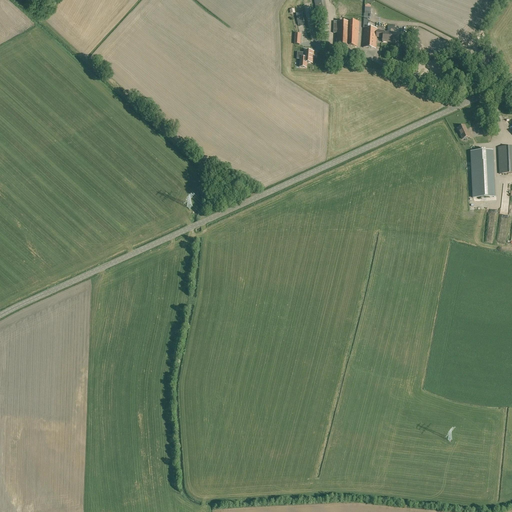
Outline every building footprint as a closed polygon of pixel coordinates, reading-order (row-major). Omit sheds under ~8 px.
[(329,25),(328,17),(325,2),(315,4),(318,18),(320,18),(322,26),(329,25)] [(340,45),(355,46),(356,22),(341,21),(340,45)] [(377,30),(377,29),(365,28),(363,48),(375,48),(376,37),(377,30)] [(384,31),(377,30),(376,37),(383,38),(383,42),(395,43),(396,33),(384,32),(384,31)] [(414,38),(401,48),(408,57),(417,50),(418,50),(421,48),(414,38)] [(297,53),(297,59),(300,60),(299,67),(306,68),(306,63),(312,63),(312,57),(313,57),(314,52),(304,51),(304,53),(297,53)] [(462,139),(469,136),(467,131),(467,132),(464,125),(457,129),(462,139)] [(494,140),(478,142),(480,151),(496,148),(494,140)] [(499,174),(511,173),(511,146),(498,147),(499,174)] [(473,198),(494,197),(492,151),(471,152),(472,175),(472,180),(473,198)]
